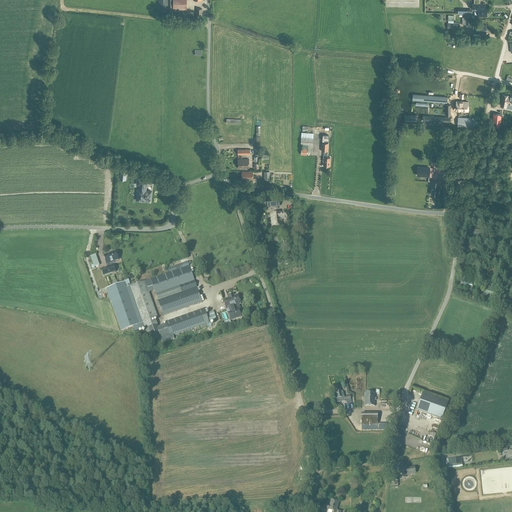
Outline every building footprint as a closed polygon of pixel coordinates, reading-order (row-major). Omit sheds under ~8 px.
[(168,12),(168,0),(158,0),(159,12),(168,12)] [(475,4),(472,4),(472,10),(477,10),(484,10),(484,4),(483,4),(482,4),(481,4),(480,4),(478,4),(478,2),(478,1),(476,1),(475,2),(475,4)] [(484,10),(477,10),(477,11),(477,17),(477,18),(483,18),(483,16),(487,16),(488,15),(488,14),(488,13),(488,12),(487,12),(487,10),(484,10)] [(471,17),(469,17),(462,17),(462,25),(471,25),(471,17)] [(413,100),(438,102),(442,102),(446,103),(447,103),(447,97),(413,94),(413,100)] [(468,102),(457,102),(456,111),(468,111),(468,102)] [(493,114),(492,126),(500,126),(501,114),(493,114)] [(458,117),(457,127),(476,128),(476,118),(458,117)] [(330,158),(327,157),(328,152),(328,143),(322,143),(321,151),(324,151),(323,161),(324,161),(323,166),(330,167),(330,158)] [(238,169),(249,168),(249,159),(238,159),(238,169)] [(430,167),(417,166),(417,176),(429,177),(430,167)] [(120,168),(119,180),(126,180),(127,169),(120,168)] [(147,186),(148,180),(137,179),(137,185),(140,185),(139,190),(138,190),(137,194),(140,195),(139,201),(145,201),(145,198),(150,198),(150,196),(151,197),(151,191),(146,191),(146,186),(147,186)] [(431,194),(438,194),(439,181),(430,181),(430,186),(432,186),(431,194)] [(281,213),(271,214),(272,228),(282,226),(282,220),(281,213)] [(113,273),(111,266),(110,263),(110,264),(111,264),(114,263),(114,262),(118,260),(118,258),(118,257),(119,257),(118,254),(117,254),(116,254),(115,252),(104,256),(107,264),(106,264),(107,267),(101,269),(104,276),(113,273)] [(182,268),(150,279),(154,291),(163,316),(202,302),(189,266),(182,268)] [(142,323),(130,287),(127,288),(124,282),(106,289),(121,331),(133,327),(135,332),(144,329),(142,323)] [(145,282),(130,287),(142,323),(158,318),(149,293),(145,282)] [(238,295),(228,299),(223,301),(226,309),(229,308),(230,312),(228,313),(230,321),(241,317),(239,309),(236,310),(235,306),(241,304),(238,295)] [(210,323),(206,314),(205,309),(165,322),(170,335),(173,333),(174,336),(210,323)] [(161,337),(156,326),(148,328),(152,340),(161,337)] [(170,335),(161,338),(159,338),(162,344),(175,339),(174,336),(173,333),(170,335)] [(336,391),(338,399),(336,399),(337,403),(346,401),(345,400),(351,399),(350,395),(345,397),(343,392),(341,393),(340,390),(336,391)] [(375,406),(375,393),(365,393),(365,406),(375,406)] [(423,393),(417,410),(442,420),(449,402),(423,393)] [(362,424),(378,424),(378,414),(362,414),(362,424)] [(341,511),(336,510),(339,503),(331,501),(330,505),(326,504),(325,509),(334,511),(341,511)]
